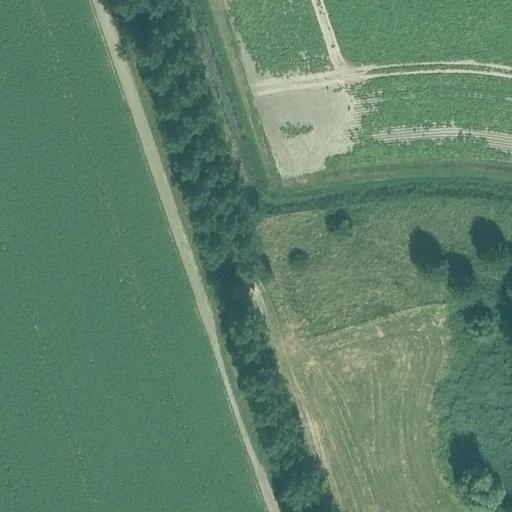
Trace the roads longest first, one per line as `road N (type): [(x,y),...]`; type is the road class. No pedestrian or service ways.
road 1 (track): [(155,0),(272,325)]
road 2 (track): [(511,284),(474,278),(272,325)]
road 3 (track): [(272,325),(335,511)]
